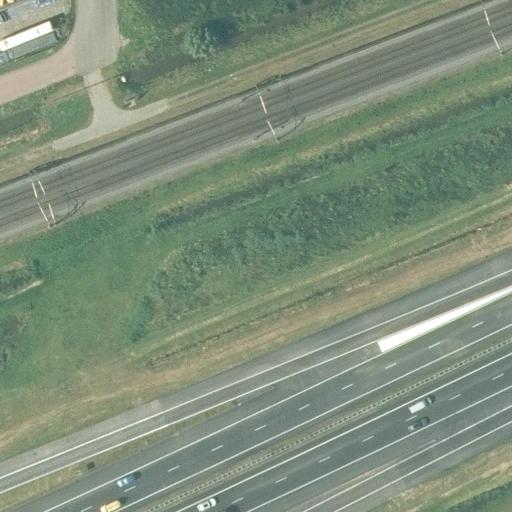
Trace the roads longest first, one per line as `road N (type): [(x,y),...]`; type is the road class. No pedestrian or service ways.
road 1 (motorway): [(511,292),(372,334),(0,485)]
road 2 (motorway): [(511,306),(78,511)]
road 3 (motorway): [(209,511),(511,368)]
road 4 (motorway): [(326,511),(511,414)]
